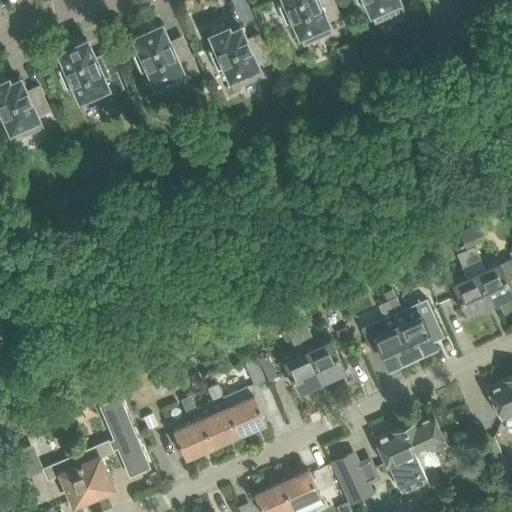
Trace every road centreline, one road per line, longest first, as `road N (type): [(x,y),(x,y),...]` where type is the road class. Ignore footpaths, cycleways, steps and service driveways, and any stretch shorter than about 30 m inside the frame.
road 1 (residential): [(127,511),(511,339)]
road 2 (residential): [(435,0),(511,179)]
road 3 (residential): [(0,362),(168,314)]
